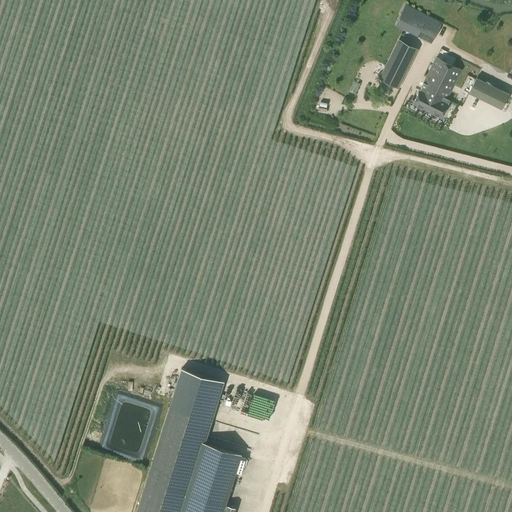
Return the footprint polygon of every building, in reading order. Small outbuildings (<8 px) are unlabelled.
[(431,42),(441,22),(405,5),(395,24),(431,42)] [(398,39),(379,78),(398,87),(417,48),(398,39)] [(436,56),(412,103),(442,118),(449,104),(448,103),(450,100),(447,99),(462,69),(436,56)] [(476,82),(469,96),(503,113),(511,99),(476,82)] [(242,388),(235,415),(259,421),(266,394),(242,388)] [(241,455),(202,443),(201,443),(208,420),(169,407),(136,511),(222,511),(225,504),(241,455)]
